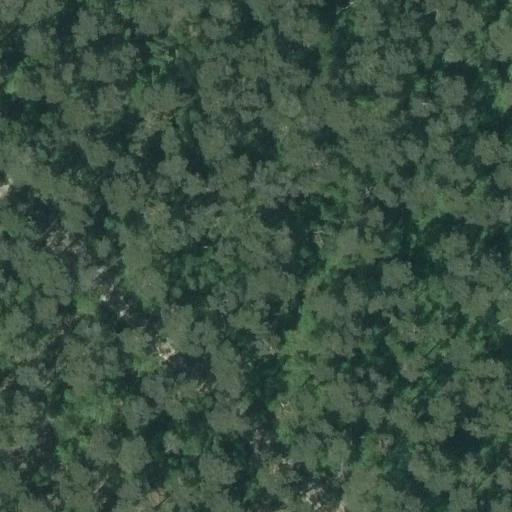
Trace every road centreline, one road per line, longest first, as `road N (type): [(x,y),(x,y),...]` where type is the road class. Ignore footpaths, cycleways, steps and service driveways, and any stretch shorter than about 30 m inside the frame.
road 1 (unknown): [(0,159),(351,511)]
road 2 (track): [(323,511),(0,189)]
